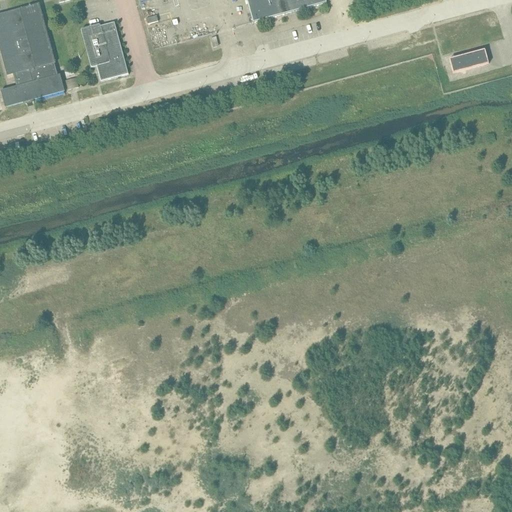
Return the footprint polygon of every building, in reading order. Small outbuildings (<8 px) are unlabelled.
[(148,0),(143,2),(145,11),(157,7),(155,0),(148,0)] [(246,0),(253,23),(327,3),(325,0),(246,0)] [(58,76),(55,64),(56,64),(39,4),(0,14),(0,50),(7,77),(13,75),(16,87),(1,91),(5,108),(65,92),(60,75),(58,76)] [(129,75),(115,23),(101,26),(100,26),(100,25),(99,25),(98,25),(83,29),(82,29),(82,30),(81,30),(81,31),(81,32),(91,67),(91,68),(92,68),(93,68),(96,67),(100,83),(129,75)] [(453,74),(488,64),(485,51),(450,60),(453,74)]
